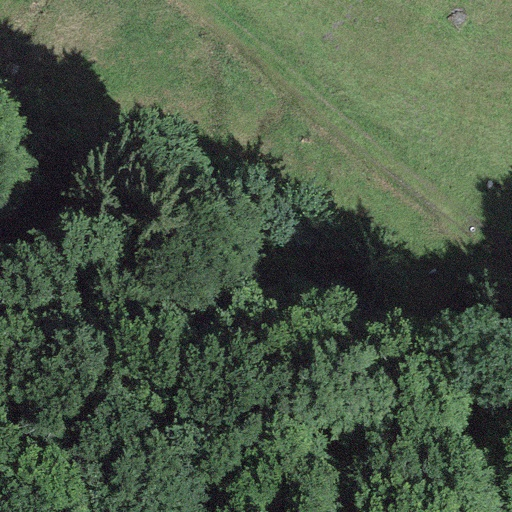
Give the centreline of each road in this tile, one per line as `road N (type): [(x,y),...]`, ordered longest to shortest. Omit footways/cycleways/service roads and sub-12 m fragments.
road 1 (track): [(0,272),(511,357)]
road 2 (track): [(511,274),(184,0)]
